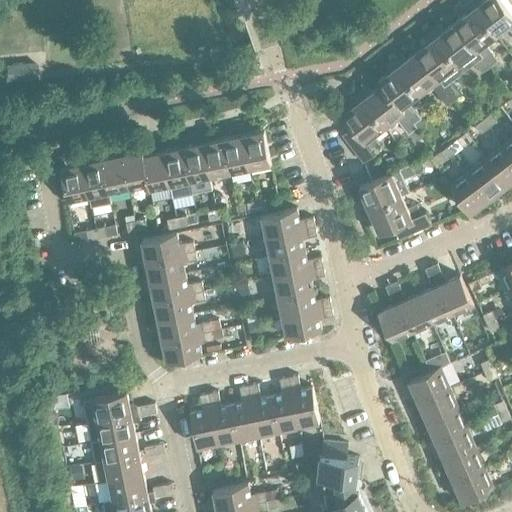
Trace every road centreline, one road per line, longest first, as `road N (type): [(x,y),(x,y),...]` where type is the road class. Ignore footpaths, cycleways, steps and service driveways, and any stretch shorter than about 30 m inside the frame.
road 1 (residential): [(164,385),(149,370),(122,239),(72,249),(61,237),(45,151)]
road 2 (residential): [(253,0),(327,195),(344,281)]
road 3 (residential): [(164,385),(357,344)]
road 4 (residential): [(344,281),(383,271),(511,209)]
road 5 (residential): [(357,344),(419,511)]
road 6 (residential): [(164,385),(189,511)]
